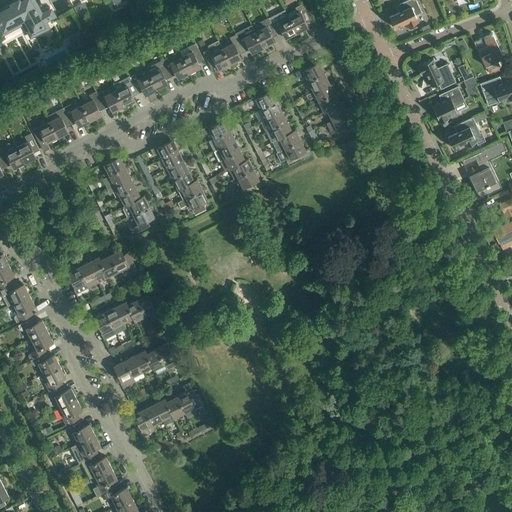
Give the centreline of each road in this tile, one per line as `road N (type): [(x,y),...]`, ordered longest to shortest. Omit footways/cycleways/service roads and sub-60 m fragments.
road 1 (residential): [(511,324),(387,59)]
road 2 (residential): [(221,90),(367,17)]
road 3 (residential): [(113,132),(139,147),(215,111),(221,90)]
road 4 (residential): [(508,9),(387,59)]
road 5 (residential): [(113,428),(121,397),(90,336),(68,329)]
road 6 (residential): [(221,90),(197,86),(113,132)]
